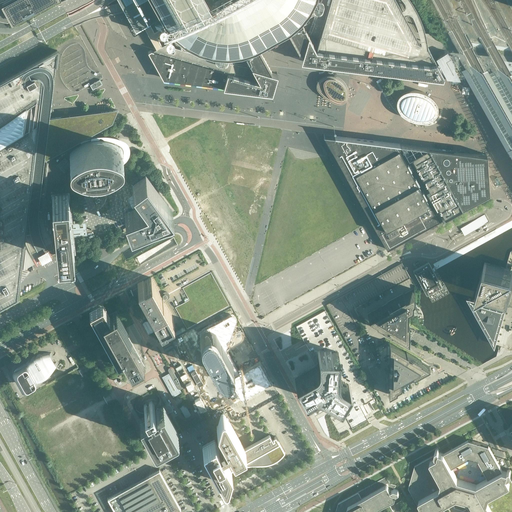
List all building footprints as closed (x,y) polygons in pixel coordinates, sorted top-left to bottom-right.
[(0,20),(7,22),(14,18),(4,0),(3,0),(0,1),(0,20)] [(4,0),(14,18),(47,0),(4,0)] [(119,0),(123,6),(136,29),(136,30),(136,29),(140,27),(138,23),(147,18),(141,7),(140,7),(138,4),(145,0),(155,18),(154,19),(156,23),(162,24),(164,28),(167,33),(165,39),(167,42),(170,40),(172,34),(180,41),(183,37),(186,39),(197,45),(197,46),(198,46),(211,49),(211,50),(212,50),(226,51),(240,49),(241,49),(254,45),(255,45),(259,42),(258,40),(259,39),(260,39),(263,43),(267,51),(277,45),(287,40),(283,33),(280,28),(282,26),(283,29),(288,26),(289,26),(299,17),(300,16),(308,5),(309,5),(311,0),(119,0)] [(330,0),(316,49),(380,56),(436,62),(436,61),(427,46),(421,44),(404,14),(396,0),(330,0)] [(391,59),(316,49),(302,24),(289,31),(294,41),(302,55),(301,61),(380,71),(443,79),(443,75),(436,62),(429,64),(391,59)] [(247,55),(250,61),(273,68),(269,62),(261,47),(247,55)] [(39,212),(44,161),(111,124),(116,110),(93,113),(49,118),(50,112),(51,113),(52,113),(53,112),(54,111),(54,110),(53,110),(53,109),(52,109),(51,109),(50,109),(51,107),(52,107),(53,107),(54,107),(54,106),(54,105),(54,104),(53,103),(52,103),(51,103),(53,89),(57,50),(0,81),(0,305),(17,296),(18,286),(26,215),(39,212)] [(278,69),(273,68),(250,61),(262,81),(151,50),(149,51),(162,75),(196,80),(273,89),(274,85),(278,69)] [(467,73),(460,59),(457,54),(452,53),(438,61),(436,62),(443,75),(446,75),(450,76),(465,77),(464,75),(465,74),(467,73)] [(490,81),(506,83),(511,83),(511,60),(490,58),(478,57),(457,54),(460,59),(467,73),(469,76),(470,78),(490,81)] [(319,83),(319,85),(320,88),(320,87),(321,90),(321,89),(323,91),(325,93),(326,94),(327,94),(328,96),(329,96),(330,97),(331,97),(333,98),(335,99),(337,100),(339,101),(339,100),(342,100),(344,99),(346,97),(345,97),(346,95),(346,92),(346,90),(346,88),(345,88),(345,85),(344,85),(343,83),(342,81),(342,82),(340,80),(338,78),(338,79),(336,77),(336,78),(333,77),(331,76),(331,77),(329,77),(326,77),(324,78),(322,79),(320,81),(319,83)] [(97,87),(102,84),(100,79),(90,85),(93,89),(97,87)] [(430,95),(429,95),(428,94),(426,93),(425,93),(424,92),(423,91),(421,91),(420,91),(419,90),(417,90),(416,90),(414,90),(412,90),(411,90),(410,90),(408,90),(407,90),(406,91),(405,91),(404,91),(402,92),(401,93),(400,94),(399,95),(398,96),(398,97),(397,97),(397,98),(397,99),(396,100),(396,101),(396,102),(396,103),(396,104),(396,105),(397,106),(397,107),(398,108),(398,109),(399,110),(399,111),(400,112),(401,113),(402,114),(403,115),(404,116),(406,117),(407,118),(408,118),(409,119),(411,119),(412,120),(413,120),(415,121),(416,121),(418,121),(419,121),(420,122),(421,122),(422,122),(423,121),(425,121),(426,121),(427,121),(428,121),(429,120),(430,119),(431,119),(432,119),(432,118),(433,118),(434,117),(435,116),(436,115),(437,114),(437,112),(438,111),(438,110),(438,109),(438,108),(438,107),(438,106),(437,105),(437,104),(436,102),(435,101),(434,100),(434,99),(433,98),(432,97),(431,96),(430,95)] [(168,126),(166,141),(186,143),(188,128),(168,126)] [(442,219),(400,143),(366,139),(323,134),(325,138),(334,153),(351,184),(355,192),(365,209),(367,213),(387,249),(442,219)] [(121,146),(119,145),(118,144),(117,144),(116,143),(115,143),(114,143),(112,142),(110,141),(108,140),(106,140),(104,140),(102,140),(101,139),(98,139),(97,139),(94,140),(93,140),(91,140),(89,141),(87,141),(84,142),(83,143),(81,144),(79,145),(77,146),(75,147),(74,148),(72,149),(72,150),(71,151),(71,152),(70,152),(70,153),(70,154),(70,155),(70,156),(70,157),(70,158),(71,159),(71,160),(72,160),(73,161),(74,162),(76,163),(78,164),(79,164),(81,165),(85,166),(87,166),(88,166),(90,166),(92,167),(94,167),(95,167),(95,168),(96,168),(96,167),(97,167),(97,166),(98,166),(98,167),(99,167),(100,167),(101,167),(101,166),(103,165),(106,165),(107,164),(108,164),(110,163),(111,162),(113,162),(115,161),(116,160),(118,158),(119,157),(120,157),(120,156),(121,156),(121,155),(122,154),(122,153),(123,153),(123,152),(123,151),(123,150),(122,149),(122,148),(121,147),(121,146)] [(489,193),(486,154),(473,152),(400,143),(442,219),(489,193)] [(64,158),(57,164),(65,172),(71,165),(64,158)] [(173,211),(161,195),(146,174),(133,184),(138,192),(138,193),(138,194),(138,195),(139,195),(140,195),(146,203),(137,207),(124,212),(130,227),(155,217),(173,211)] [(72,227),(71,222),(71,215),(68,191),(52,193),(58,254),(75,252),(72,231),(73,231),(73,230),(74,230),(74,229),(74,228),(73,228),(73,227),(72,227)] [(487,213),(461,227),(463,230),(465,233),(466,235),(491,221),(487,213)] [(117,241),(133,232),(132,230),(116,239),(117,241)] [(427,295),(442,286),(428,262),(413,270),(427,295)] [(380,294),(386,290),(399,283),(410,277),(402,263),(391,269),(326,304),(327,305),(345,338),(362,369),(368,366),(372,364),(377,361),(349,311),(380,294)] [(511,275),(511,276),(510,274),(511,272),(511,271),(506,269),(484,263),(476,293),(479,291),(488,286),(490,288),(486,290),(497,293),(499,294),(503,295),(511,297),(511,275)] [(229,305),(211,272),(182,288),(189,300),(175,307),(179,314),(187,329),(229,305)] [(173,317),(163,299),(163,298),(165,299),(167,300),(168,298),(170,297),(167,292),(165,292),(163,293),(162,295),(162,297),(151,277),(144,281),(143,280),(137,284),(161,326),(167,323),(166,322),(173,318),(173,317)] [(407,320),(407,311),(407,307),(412,304),(412,299),(413,298),(413,289),(404,294),(403,294),(387,303),(388,303),(368,314),(375,319),(375,320),(391,329),(391,328),(408,339),(408,321),(407,320)] [(389,295),(386,290),(380,294),(383,298),(389,295)] [(501,323),(504,311),(505,309),(503,308),(468,299),(494,346),(495,343),(501,323)] [(231,308),(173,341),(213,413),(271,381),(231,308)] [(134,360),(139,358),(127,336),(128,335),(125,329),(116,312),(110,316),(108,317),(104,311),(95,316),(107,338),(105,339),(110,348),(112,351),(118,361),(124,358),(126,357),(129,363),(134,360)] [(174,336),(185,330),(183,326),(172,333),(174,336)] [(413,375),(429,366),(421,361),(421,360),(406,351),(388,341),(388,365),(387,383),(388,383),(388,394),(396,390),(396,388),(401,385),(401,380),(406,377),(406,378),(407,377),(407,378),(407,379),(408,379),(408,380),(409,380),(410,379),(410,378),(410,377),(410,375),(412,374),(413,375)] [(57,366),(58,365),(57,362),(54,363),(51,356),(53,355),(51,352),(43,353),(41,353),(37,355),(35,355),(30,359),(26,362),(22,365),(17,367),(16,368),(15,368),(15,369),(14,370),(14,371),(14,372),(14,373),(16,380),(21,386),(22,387),(23,387),(24,387),(25,387),(26,386),(27,386),(28,386),(36,381),(41,379),(43,379),(47,377),(49,376),(52,373),(53,371),(57,366)] [(350,386),(334,376),(334,375),(336,372),(334,372),(332,372),(331,371),(332,352),(318,352),(317,371),(317,372),(314,372),(315,374),(315,375),(298,385),(304,397),(310,394),(312,396),(314,398),(316,399),(318,401),(321,401),(321,399),(322,399),(323,400),(324,400),(325,400),(325,399),(326,399),(326,401),(329,401),(332,400),(334,398),(336,396),(338,394),(343,397),(350,386)] [(5,365),(1,368),(5,375),(9,372),(5,365)] [(182,386),(172,368),(171,368),(170,367),(169,367),(169,368),(168,368),(168,369),(168,370),(168,371),(169,371),(170,371),(171,372),(171,373),(170,374),(176,384),(176,385),(178,388),(178,389),(179,389),(180,389),(181,389),(181,388),(182,388),(182,387),(182,386)] [(176,384),(170,374),(171,373),(171,372),(162,377),(162,378),(173,397),(182,392),(181,390),(180,389),(179,389),(178,389),(178,388),(176,385),(176,384)] [(164,405),(165,405),(166,404),(167,406),(168,406),(169,406),(169,407),(170,408),(169,408),(169,409),(169,411),(168,411),(168,412),(174,410),(169,401),(164,405)] [(152,408),(149,402),(148,402),(146,403),(146,404),(149,409),(150,410),(150,411),(152,414),(149,416),(148,416),(148,417),(148,418),(148,419),(149,419),(150,419),(152,418),(159,415),(168,411),(169,411),(169,409),(169,408),(170,408),(169,407),(169,406),(168,406),(167,406),(166,404),(165,405),(154,412),(153,410),(152,408)] [(185,404),(180,406),(186,417),(191,414),(185,404)] [(159,416),(159,415),(152,418),(153,420),(152,420),(154,423),(155,425),(156,427),(158,430),(165,426),(164,423),(162,421),(161,418),(160,416),(159,416)] [(223,443),(223,442),(222,442),(221,442),(221,443),(220,443),(220,444),(220,445),(221,447),(220,448),(215,439),(214,439),(211,441),(206,443),(203,445),(203,446),(220,478),(221,478),(226,475),(226,474),(225,473),(231,469),(238,465),(254,464),(263,464),(264,464),(265,464),(266,464),(267,463),(268,463),(269,463),(270,463),(271,462),(272,462),(273,462),(273,461),(274,461),(275,461),(275,460),(276,460),(277,459),(278,459),(279,458),(280,457),(281,457),(281,456),(282,455),(282,454),(283,454),(283,453),(284,453),(284,452),(279,443),(276,437),(275,437),(274,437),(273,438),(273,439),(274,439),(273,440),(270,435),(269,435),(269,434),(269,435),(244,448),(230,423),(227,418),(222,420),(222,421),(223,423),(217,426),(217,427),(226,444),(224,445),(223,443)] [(191,427),(194,431),(206,424),(203,420),(201,421),(191,427)] [(511,511),(511,481),(509,476),(510,476),(511,472),(510,469),(507,470),(507,471),(502,470),(489,445),(468,439),(452,448),(444,453),(443,453),(439,451),(438,448),(435,450),(434,454),(434,455),(415,465),(408,488),(409,489),(419,508),(418,508),(417,511),(429,511),(453,500),(455,504),(459,505),(459,506),(459,507),(460,507),(461,507),(461,506),(462,506),(466,507),(470,505),(474,511),(511,511)] [(180,508),(174,496),(159,470),(146,477),(140,481),(140,480),(139,480),(138,480),(137,480),(137,481),(137,482),(121,491),(121,490),(108,497),(108,498),(115,511),(173,511),(180,508)] [(370,511),(395,499),(396,495),(396,494),(397,494),(399,493),(398,490),(394,489),(391,491),(388,485),(387,484),(360,499),(358,494),(339,504),(337,511),(370,511)] [(405,506),(404,506),(404,505),(402,501),(401,500),(397,503),(396,504),(399,508),(400,508),(399,509),(401,511),(402,511),(406,509),(406,508),(405,506)]
